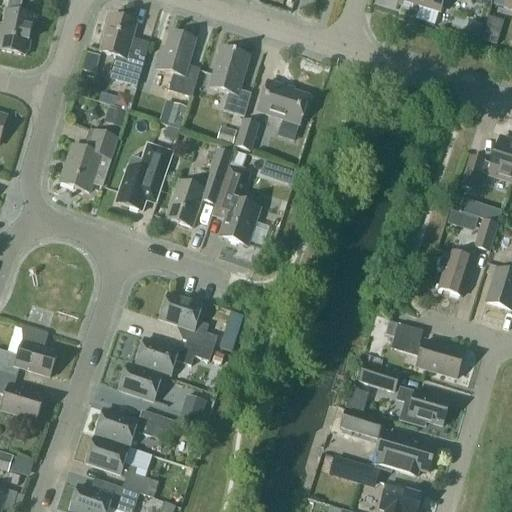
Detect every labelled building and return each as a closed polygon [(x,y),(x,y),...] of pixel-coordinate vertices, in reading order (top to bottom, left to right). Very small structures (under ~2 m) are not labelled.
[(0,0),(8,1),(0,38),(0,52),(25,57),(26,53),(28,53),(30,44),(28,43),(33,18),(19,15),(22,1),(18,0),(0,0)] [(400,0),(399,5),(416,10),(417,6),(424,9),(420,23),(436,28),(440,13),(444,0),(400,0)] [(511,0),(495,0),(494,6),(504,9),(511,11),(511,0)] [(137,25),(109,17),(99,54),(116,58),(110,80),(134,87),(141,60),(128,56),(137,25)] [(491,17),(485,40),(499,44),(506,21),(491,17)] [(169,92),(191,99),(199,71),(188,68),(195,42),(170,35),(163,58),(159,57),(155,70),(174,76),(169,92)] [(223,113),(244,119),(251,95),(239,92),(249,58),(221,50),(209,90),(228,96),(223,113)] [(257,114),(299,127),(308,99),(284,91),(284,89),(267,83),(257,114)] [(173,105),(167,124),(179,128),(185,108),(173,105)] [(234,148),(250,153),(258,127),(243,122),(234,148)] [(236,132),(220,128),(217,139),(232,144),(236,132)] [(180,133),(169,129),(165,139),(176,143),(180,133)] [(101,189),(110,161),(117,141),(94,133),(88,153),(72,147),(60,185),(88,195),(91,186),(101,189)] [(488,177),(511,184),(511,182),(511,142),(500,139),(491,166),(483,163),(484,162),(470,158),(460,188),(474,193),(480,174),(488,176),(488,177)] [(127,169),(116,205),(142,214),(146,202),(155,206),(163,182),(173,155),(159,150),(153,148),(147,166),(144,175),(129,170),(127,169)] [(217,152),(211,171),(204,192),(178,183),(165,221),(192,230),(201,202),(215,207),(232,157),(217,152)] [(219,239),(247,248),(260,211),(240,204),(249,175),(228,168),(214,211),(227,215),(219,239)] [(462,217),(452,214),(448,227),(459,230),(462,217)] [(473,250),(490,255),(498,226),(482,221),(473,250)] [(443,275),(438,292),(461,299),(472,262),(449,255),(448,258),(445,257),(441,260),(438,269),(440,274),(443,275)] [(486,306),(511,313),(511,309),(511,268),(510,275),(497,271),(486,306)] [(186,343),(213,352),(217,339),(206,335),(208,327),(197,323),(202,308),(168,296),(159,321),(186,331),(182,342),(186,343)] [(385,337),(394,339),(390,351),(419,359),(416,369),(456,381),(464,355),(424,343),(423,347),(419,346),(423,333),(389,324),(385,337)] [(0,352),(0,374),(15,379),(19,370),(49,379),(57,354),(42,350),(46,337),(26,331),(18,358),(0,352)] [(223,337),(219,350),(231,354),(235,341),(223,337)] [(182,354),(144,341),(136,366),(170,378),(175,363),(190,368),(194,359),(209,364),(213,352),(186,343),(182,354)] [(119,392),(153,404),(161,379),(127,367),(119,392)] [(359,384),(394,394),(399,377),(365,367),(359,384)] [(15,379),(0,374),(0,395),(6,397),(1,412),(35,422),(43,398),(12,388),(15,379)] [(424,430),(426,423),(442,428),(450,403),(415,393),(399,388),(395,401),(403,404),(398,422),(424,430)] [(186,401),(178,423),(197,429),(205,408),(186,401)] [(95,437),(129,449),(134,434),(150,439),(153,430),(174,437),(178,425),(142,413),(138,424),(103,412),(95,437)] [(346,412),(341,429),(377,440),(383,423),(346,412)] [(380,448),(374,466),(391,472),(416,479),(418,472),(428,475),(436,450),(398,438),(397,441),(388,438),(383,436),(380,448)] [(85,465),(120,477),(128,452),(94,440),(85,465)] [(0,471),(7,474),(12,458),(0,454),(0,471)] [(351,465),(347,478),(374,486),(378,473),(351,465)] [(122,490),(152,500),(158,484),(127,474),(122,490)] [(78,488),(69,511),(108,511),(109,510),(114,511),(133,511),(139,496),(107,485),(104,497),(90,492),(78,488)] [(382,511),(416,511),(422,496),(387,486),(380,511),(382,511)] [(0,508),(2,503),(20,509),(24,498),(0,489),(0,508)]
